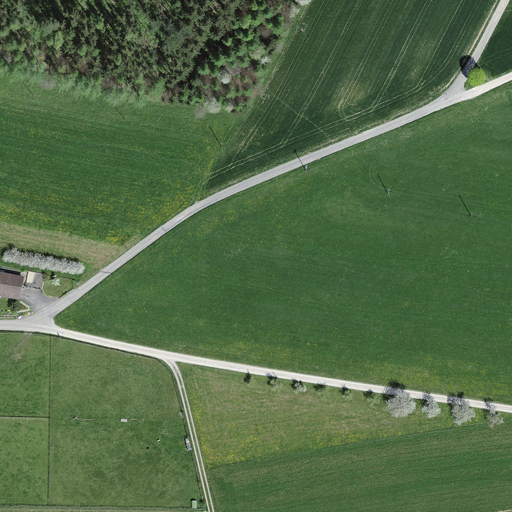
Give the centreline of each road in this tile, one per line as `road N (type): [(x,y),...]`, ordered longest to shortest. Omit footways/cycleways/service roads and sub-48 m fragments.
road 1 (track): [(30,324),(165,355),(511,411)]
road 2 (track): [(30,324),(192,208),(449,98)]
road 3 (track): [(165,355),(191,419),(213,511)]
